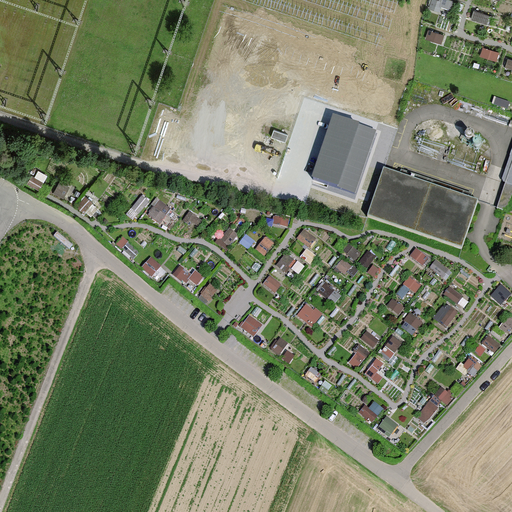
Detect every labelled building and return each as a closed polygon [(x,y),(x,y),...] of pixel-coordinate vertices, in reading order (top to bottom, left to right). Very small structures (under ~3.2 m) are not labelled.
[(443,5),(452,8),(454,0),(431,0),(429,8),(441,12),(443,5)] [(474,17),(488,22),(491,14),(477,8),(474,17)] [(430,29),(429,37),(444,39),(445,31),(430,29)] [(498,60),(501,50),(485,45),(482,54),(498,60)] [(377,132),(333,116),(311,178),(356,193),(377,132)] [(467,139),(468,140),(470,140),(471,140),(472,139),(473,138),(474,136),(474,135),(473,133),(473,132),(471,131),(470,131),(468,131),(467,131),(466,132),(465,134),(465,135),(465,137),(466,138),(467,139)] [(511,151),(502,181),(493,208),(507,212),(510,204),(511,204),(511,151)] [(478,199),(384,167),(368,215),(461,247),(478,199)] [(66,196),(71,183),(61,179),(56,192),(66,196)] [(136,218),(151,200),(144,194),(129,213),(136,218)] [(86,195),(78,204),(91,214),(99,204),(86,195)] [(161,224),(173,207),(161,198),(149,214),(161,224)] [(290,224),(290,215),(276,215),(276,224),(290,224)] [(218,239),(226,248),(241,236),(233,226),(218,239)] [(307,228),(299,237),(311,247),(318,238),(307,228)] [(260,247),(266,252),(274,242),(267,237),(260,247)] [(419,247),(412,254),(423,265),(430,257),(419,247)] [(314,263),(319,255),(307,249),(302,257),(314,263)] [(285,253),(279,267),(289,271),(290,268),(302,273),(307,263),(285,253)] [(158,280),(168,270),(153,256),(143,267),(158,280)] [(344,259),(338,267),(348,275),(354,266),(344,259)] [(432,268),(448,278),(454,270),(437,260),(432,268)] [(197,269),(194,273),(181,264),(174,274),(187,283),(190,279),(200,285),(206,275),(197,269)] [(265,283),(277,292),(283,284),(270,275),(265,283)] [(411,289),(417,293),(423,283),(411,275),(399,293),(405,297),(411,289)] [(329,281),(320,290),(334,304),(343,295),(329,281)] [(210,302),(220,288),(211,282),(201,295),(210,302)] [(446,295),(464,303),(468,294),(450,286),(446,295)] [(401,313),(406,307),(394,299),(390,305),(401,313)] [(309,301),(299,314),(315,327),(325,314),(309,301)] [(449,302),(436,318),(447,327),(460,311),(449,302)] [(414,334),(424,322),(413,312),(402,324),(414,334)] [(252,313),(242,325),(255,336),(265,324),(252,313)] [(366,331),(363,341),(377,346),(380,335),(366,331)] [(395,334),(387,343),(396,351),(404,342),(395,334)] [(279,338),(272,350),(290,362),(298,351),(279,338)] [(389,361),(396,353),(388,345),(381,353),(389,361)] [(361,346),(351,362),(359,368),(370,352),(361,346)] [(466,370),(479,372),(482,357),(469,355),(466,370)] [(380,384),(387,377),(380,371),(384,366),(375,358),(364,370),(380,384)] [(314,368),(309,372),(317,381),(322,377),(314,368)] [(428,424),(454,393),(444,385),(418,415),(428,424)] [(374,398),(363,413),(374,422),(385,407),(374,398)] [(379,428),(391,437),(401,423),(389,415),(379,428)]
